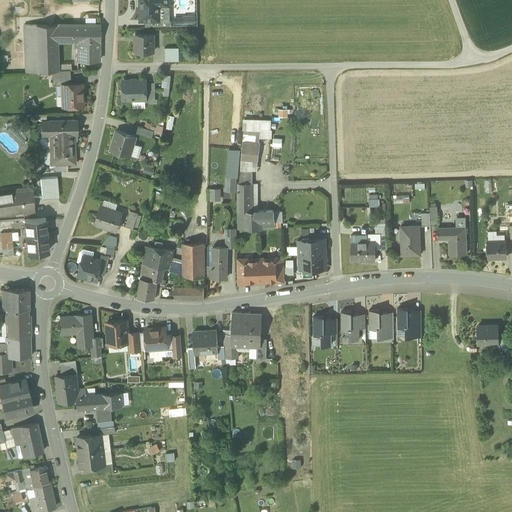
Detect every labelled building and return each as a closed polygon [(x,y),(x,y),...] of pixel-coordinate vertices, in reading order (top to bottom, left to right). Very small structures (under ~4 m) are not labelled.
[(145,20),(159,20),(159,19),(159,5),(168,5),(167,0),(139,0),(140,20),(145,20)] [(161,19),(161,22),(168,22),(168,20),(168,5),(159,5),(159,19),(161,19)] [(25,72),(37,71),(35,25),(23,26),(25,72)] [(54,25),(35,25),(37,71),(51,71),(56,71),(55,43),(54,25)] [(77,25),(54,25),(55,43),(58,43),(77,42),(77,25)] [(85,25),(77,25),(77,42),(98,41),(98,25),(95,25),(85,25)] [(135,51),(153,51),(153,41),(152,41),(152,35),(153,35),(153,34),(135,34),(135,35),(136,35),(136,41),(135,41),(135,51)] [(77,42),(76,61),(98,59),(98,41),(77,42)] [(165,60),(179,60),(179,47),(165,47),(165,60)] [(51,71),(52,85),(55,85),(61,85),(61,84),(70,83),(69,70),(59,70),(56,71),(51,71)] [(163,86),(169,86),(171,75),(163,74),(161,86),(163,86)] [(123,80),(124,99),(132,99),(145,98),(145,94),(145,82),(145,80),(123,80)] [(145,94),(154,93),(154,81),(145,82),(145,94)] [(62,96),(62,106),(82,105),(81,83),(70,83),(61,84),(61,85),(63,84),(64,93),(62,96)] [(61,85),(55,85),(56,96),(62,96),(64,93),(63,84),(61,85)] [(37,107),(33,98),(23,103),(27,111),(37,107)] [(145,98),(132,99),(132,107),(145,107),(145,101),(145,98)] [(288,108),(278,108),(278,116),(287,116),(288,108)] [(174,115),(168,114),(166,128),(172,129),(174,115)] [(243,128),(261,129),(270,129),(271,119),(243,118),(243,128)] [(41,134),(50,133),(49,130),(74,129),(74,127),(75,127),(75,121),(75,120),(46,121),(41,121),(41,134)] [(2,127),(21,144),(24,135),(20,127),(11,124),(2,127)] [(136,133),(152,138),(154,130),(151,129),(144,127),(138,125),(136,133)] [(243,128),(242,140),(260,141),(260,137),(261,129),(243,128)] [(74,130),(74,129),(49,130),(50,133),(50,141),(53,141),(53,151),(54,163),(55,163),(67,163),(73,163),(73,142),(74,142),(74,134),(74,130)] [(270,137),(270,129),(261,129),(260,137),(270,137)] [(109,150),(126,155),(130,143),(133,144),(134,143),(136,137),(116,130),(109,150)] [(282,138),(273,137),(272,146),(281,146),(282,138)] [(242,140),(240,159),(251,160),(257,161),(258,161),(259,149),(260,141),(242,140)] [(130,143),(126,155),(134,158),(135,156),(139,157),(142,146),(134,143),(133,144),(130,143)] [(228,148),(226,169),(238,170),(239,148),(228,148)] [(46,163),(54,163),(53,151),(45,151),(45,153),(43,156),(43,160),(45,163),(46,163)] [(251,168),(251,160),(240,159),(240,168),(251,168)] [(67,163),(55,163),(55,171),(67,171),(67,163)] [(155,168),(145,165),(142,172),(152,175),(155,168)] [(238,183),(251,183),(252,170),(252,168),(251,168),(240,168),(238,183)] [(225,176),(224,190),(235,191),(236,177),(226,176),(225,176)] [(41,178),(42,198),(58,197),(57,177),(41,178)] [(264,229),(264,227),(263,210),(258,210),(250,210),(250,187),(251,187),(251,183),(238,183),(238,192),(238,210),(238,227),(239,227),(239,228),(259,229),(264,229)] [(220,188),(209,188),(209,200),(220,200),(220,188)] [(0,214),(22,211),(23,213),(34,212),(32,193),(21,195),(20,191),(0,193),(0,214)] [(105,198),(102,205),(112,208),(115,209),(117,203),(105,198)] [(104,224),(116,229),(122,212),(115,209),(112,208),(112,210),(99,206),(94,223),(103,226),(104,224)] [(125,225),(133,227),(137,213),(137,212),(129,210),(125,225)] [(273,210),(263,210),(264,227),(274,227),(274,222),(273,211),(273,210)] [(282,210),(273,211),(274,222),(283,222),(282,210)] [(421,225),(430,224),(429,212),(421,212),(421,225)] [(437,212),(429,212),(430,224),(438,224),(437,212)] [(141,215),(137,213),(133,227),(137,229),(141,215)] [(456,227),(465,226),(465,216),(456,217),(456,227)] [(24,220),(27,252),(48,251),(45,218),(24,220)] [(374,249),(379,248),(379,235),(386,235),(386,222),(373,222),(374,233),(374,239),(374,249)] [(400,225),(401,254),(419,253),(418,224),(400,225)] [(449,237),(449,253),(466,253),(465,226),(456,227),(437,227),(437,237),(449,237)] [(227,246),(227,247),(236,246),(235,229),(235,228),(226,229),(226,246),(227,246)] [(488,230),(488,240),(504,239),(504,233),(496,234),(496,230),(488,230)] [(0,232),(2,254),(13,253),(12,231),(0,232)] [(106,246),(115,248),(118,236),(109,234),(101,243),(107,244),(106,246)] [(365,241),(362,241),(351,241),(352,260),(361,259),(361,258),(374,257),(374,249),(374,239),(366,239),(365,239),(365,241)] [(487,240),(488,256),(505,255),(504,239),(488,240),(487,240)] [(299,245),(300,254),(324,253),(324,240),(299,241),(299,245)] [(184,275),(204,277),(203,241),(183,242),(183,263),(184,275)] [(145,244),(143,264),(158,267),(161,247),(145,244)] [(287,254),(300,254),(299,245),(287,246),(287,254)] [(115,248),(106,246),(105,252),(113,254),(115,248)] [(206,277),(226,278),(227,247),(227,246),(226,246),(213,246),(212,265),(207,265),(206,265),(206,277)] [(77,261),(79,262),(82,260),(83,255),(91,257),(92,257),(94,250),(83,247),(79,251),(77,261)] [(169,268),(170,270),(171,260),(173,248),(161,247),(158,267),(164,267),(169,268)] [(98,273),(105,275),(109,255),(101,253),(100,259),(101,259),(98,273)] [(325,266),(324,253),(300,254),(300,267),(325,266)] [(79,275),(96,279),(97,273),(98,273),(101,259),(100,259),(92,257),(91,257),(91,258),(87,261),(83,260),(82,260),(79,262),(78,266),(80,268),(79,275)] [(276,259),(277,273),(284,273),(284,267),(284,257),(275,258),(275,259),(276,259)] [(236,259),(237,274),(245,274),(244,260),(245,260),(245,259),(236,259)] [(274,260),(260,261),(261,278),(264,278),(264,281),(274,280),(274,276),(277,276),(277,273),(276,259),(275,259),(274,259),(274,260)] [(179,262),(171,260),(170,270),(178,273),(179,262)] [(258,278),(261,278),(260,261),(246,261),(246,260),(245,260),(244,260),(245,274),(245,277),(247,277),(248,281),(258,281),(258,278)] [(164,267),(158,267),(143,264),(137,296),(154,297),(156,289),(155,289),(155,285),(157,278),(162,279),(164,267)] [(284,281),(284,273),(277,273),(277,276),(274,276),(274,280),(274,282),(284,281)] [(245,274),(237,274),(237,283),(248,283),(248,281),(247,277),(245,277),(245,274)] [(174,299),(204,300),(204,288),(174,287),(174,299)] [(2,309),(5,309),(29,309),(29,289),(25,289),(2,289),(2,309)] [(399,307),(399,324),(405,324),(405,336),(415,335),(415,311),(415,310),(407,310),(407,307),(399,307)] [(29,309),(5,309),(5,310),(8,310),(8,315),(5,315),(5,322),(8,322),(9,336),(30,336),(29,314),(27,314),(27,309),(29,309)] [(371,309),(371,326),(377,326),(377,337),(387,337),(387,313),(387,311),(379,311),(379,309),(371,309)] [(235,345),(249,345),(250,313),(250,312),(232,311),(231,329),(231,345),(235,345)] [(349,327),(349,339),(359,338),(359,327),(359,314),(359,313),(351,313),(351,311),(343,311),(343,328),(349,327)] [(261,314),(250,313),(249,345),(256,346),(260,346),(261,338),(261,314)] [(81,331),(82,345),(92,344),(93,344),(92,337),(91,314),(77,315),(61,317),(62,333),(76,332),(81,331)] [(315,316),(315,333),(321,333),(321,344),(331,344),(331,333),(331,320),(331,318),(324,318),(323,316),(315,316)] [(108,343),(109,343),(128,341),(128,332),(127,320),(107,322),(108,343)] [(1,322),(1,336),(5,337),(6,336),(9,336),(8,322),(5,322),(1,322)] [(493,345),(508,345),(508,342),(511,342),(511,338),(498,338),(498,327),(489,327),(489,325),(478,325),(478,343),(493,343),(493,345)] [(147,348),(150,347),(166,346),(165,333),(165,327),(146,329),(147,348)] [(224,345),(225,358),(235,357),(239,357),(238,351),(238,349),(235,349),(235,345),(231,345),(231,329),(223,329),(224,345)] [(194,346),(195,353),(204,352),(204,351),(217,350),(218,350),(217,346),(216,330),(215,330),(215,331),(202,332),(202,331),(193,332),(194,346)] [(128,349),(128,350),(141,349),(140,331),(128,332),(128,341),(128,349)] [(171,332),(165,333),(166,346),(150,347),(151,356),(167,354),(173,354),(171,335),(172,335),(171,332)] [(173,354),(173,355),(182,355),(180,335),(172,335),(171,335),(173,354)] [(31,356),(30,336),(9,336),(6,336),(5,337),(5,343),(5,357),(10,357),(31,356)] [(92,344),(93,356),(102,355),(100,337),(92,337),(93,344),(92,344)] [(255,358),(265,358),(266,339),(261,338),(260,346),(256,346),(255,358)] [(128,349),(128,341),(109,343),(109,349),(112,351),(128,349)] [(0,371),(10,371),(10,357),(5,357),(5,343),(0,343),(0,371)] [(187,347),(189,368),(197,367),(195,353),(194,346),(187,347)] [(204,351),(204,352),(205,360),(218,359),(217,350),(204,351)] [(58,361),(60,375),(75,373),(75,374),(77,373),(75,359),(58,361)] [(59,401),(77,399),(78,399),(77,395),(77,388),(75,374),(75,373),(60,375),(55,376),(59,401)] [(3,405),(6,415),(16,413),(17,413),(25,411),(25,410),(32,408),(29,397),(31,396),(30,391),(28,391),(25,379),(18,381),(17,380),(9,382),(8,384),(0,385),(0,391),(1,396),(3,396),(6,404),(3,405)] [(128,391),(121,392),(122,404),(129,403),(128,391)] [(95,394),(86,394),(77,395),(78,399),(77,399),(78,408),(122,405),(122,404),(121,392),(95,393),(95,394)] [(170,416),(187,414),(186,406),(169,408),(170,416)] [(97,409),(97,421),(111,420),(110,408),(97,409)] [(19,427),(25,455),(42,451),(36,423),(19,427)] [(90,428),(91,434),(101,433),(101,434),(109,433),(108,426),(98,428),(90,428)] [(19,427),(11,429),(16,448),(18,457),(25,455),(19,427)] [(11,429),(2,431),(5,441),(9,459),(13,458),(11,449),(16,448),(11,429)] [(77,436),(79,451),(103,449),(101,434),(101,433),(91,434),(77,436)] [(109,433),(101,434),(103,449),(111,448),(109,433)] [(147,447),(151,455),(160,450),(156,443),(147,447)] [(112,462),(111,448),(103,449),(104,463),(112,462)] [(104,463),(103,449),(79,451),(81,467),(95,465),(105,464),(104,463)] [(174,452),(166,453),(166,461),(175,460),(174,452)] [(301,459),(292,459),(292,468),(301,468),(301,459)] [(95,465),(95,471),(113,469),(112,462),(104,463),(105,464),(95,465)] [(46,466),(30,470),(33,487),(50,483),(46,466)] [(24,490),(33,487),(30,470),(29,467),(20,469),(23,480),(15,481),(17,488),(19,487),(19,491),(20,491),(24,490)] [(15,480),(15,482),(15,481),(23,480),(20,469),(13,472),(15,480)] [(15,480),(13,472),(5,474),(7,482),(15,480)] [(33,511),(55,507),(50,483),(33,487),(34,489),(36,498),(29,499),(32,511),(33,511)] [(27,490),(29,499),(36,498),(34,489),(27,490)] [(12,493),(15,503),(23,500),(20,491),(19,491),(12,493)] [(194,499),(186,501),(187,508),(195,507),(194,499)]
